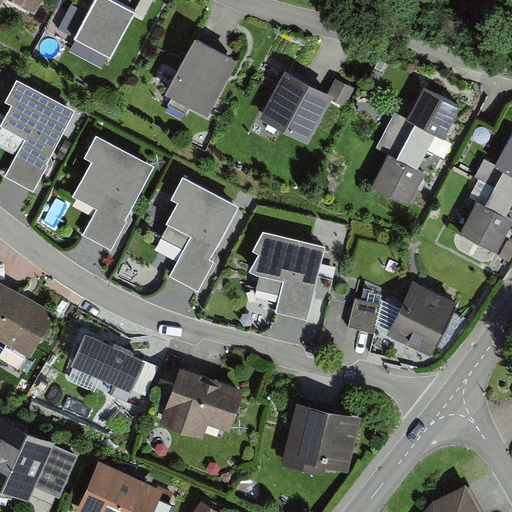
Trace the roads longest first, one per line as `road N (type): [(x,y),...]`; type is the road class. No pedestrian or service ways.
road 1 (residential): [(457,405),(167,323),(74,278),(0,222)]
road 2 (residential): [(511,72),(240,0)]
road 3 (tertiary): [(361,511),(429,425),(457,405)]
